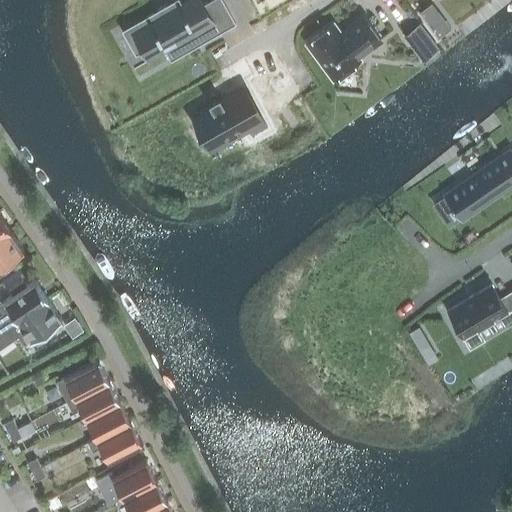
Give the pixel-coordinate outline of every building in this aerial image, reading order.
[(199,43),(235,23),(221,0),(209,0),(201,4),(198,0),(183,0),(180,2),(178,0),(173,0),(156,10),(159,14),(132,29),(150,61),(165,52),(170,60),(191,49),(186,40),(194,35),(199,43)] [(431,3),(417,12),(424,22),(438,12),(431,3)] [(332,23),(306,42),(334,79),(359,60),(356,57),(380,39),(364,16),(346,29),(340,34),(332,23)] [(407,33),(418,47),(431,37),(420,23),(407,33)] [(210,108),(194,117),(208,143),(226,133),(228,136),(247,126),(252,134),(264,127),(243,89),(221,101),(219,97),(207,103),(210,108)] [(443,195),(459,219),(511,182),(511,151),(510,149),(443,195)] [(0,236),(10,230),(0,215),(0,236)] [(0,265),(23,249),(10,230),(0,236),(0,265)] [(362,296),(403,264),(388,245),(331,291),(340,302),(328,312),(339,326),(335,329),(349,346),(353,343),(364,357),(375,348),(377,350),(381,355),(398,341),(380,319),(362,296)] [(0,314),(0,331),(47,299),(34,279),(25,285),(22,280),(8,290),(12,295),(3,301),(0,302),(0,311),(2,314),(0,314)] [(478,330),(511,309),(511,308),(511,291),(500,300),(491,284),(448,312),(470,349),(484,341),(478,330)] [(61,318),(47,299),(0,331),(0,348),(17,336),(23,344),(29,340),(38,334),(42,339),(55,329),(52,324),(61,318)] [(418,325),(408,332),(417,348),(428,342),(418,325)] [(55,381),(66,402),(108,380),(98,359),(64,377),(55,381)] [(119,400),(108,380),(66,402),(71,410),(79,406),(85,418),(119,400)] [(85,418),(96,437),(96,438),(129,420),(119,400),(85,418)] [(8,432),(17,427),(12,418),(3,423),(8,432)] [(100,446),(107,459),(140,441),(129,420),(96,438),(96,437),(87,442),(92,451),(100,446)] [(22,436),(17,427),(8,432),(12,441),(22,436)] [(36,458),(27,462),(31,471),(40,467),(36,458)] [(145,459),(111,476),(122,497),(156,480),(145,459)] [(45,476),(40,467),(31,471),(36,480),(45,476)] [(122,497),(129,511),(143,511),(166,500),(156,480),(122,497)] [(172,511),(166,500),(143,511),(172,511)]
